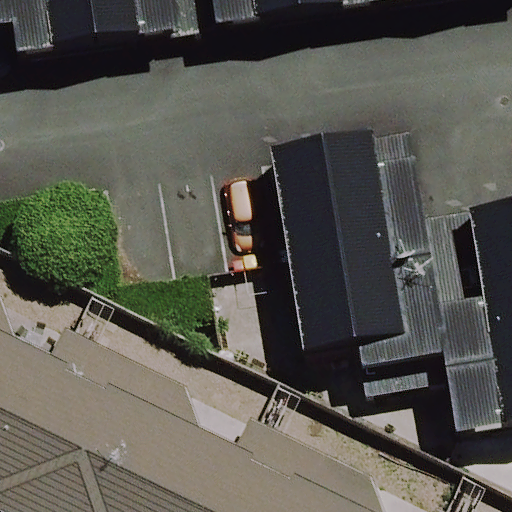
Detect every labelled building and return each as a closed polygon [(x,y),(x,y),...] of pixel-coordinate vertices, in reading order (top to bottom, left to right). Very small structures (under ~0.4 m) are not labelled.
[(72,78),(59,0),(0,0),(0,38),(5,38),(13,88),(72,78)] [(59,0),(72,78),(256,49),(249,0),(59,0)] [(249,0),(256,49),(416,24),(411,0),(249,0)] [(511,9),(511,0),(411,0),(416,24),(511,9)] [(506,440),(473,238),(423,246),(407,147),(249,173),(283,382),(399,457),(506,440)] [(511,231),(473,238),(506,440),(511,438),(511,231)] [(0,511),(397,511),(48,353),(0,331),(0,511)]
